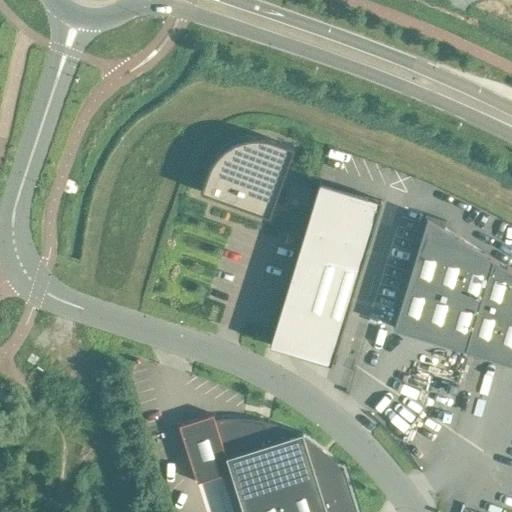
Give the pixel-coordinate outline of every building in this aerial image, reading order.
[(294,147),(274,140),(269,138),(265,137),(260,137),(256,137),(251,137),(247,137),(242,138),(238,140),(234,142),(230,144),(226,146),(223,149),(219,152),(216,155),(213,159),(211,163),(209,167),(207,171),(200,191),(211,195),(221,199),(269,216),(294,147)] [(331,363),(380,200),(319,181),(269,345),(331,363)] [(464,349),(492,257),(444,228),(446,220),(426,214),(419,235),(421,235),(393,326),(393,325),(393,327),(464,349)] [(511,270),(492,257),(464,349),(511,363),(511,270)] [(356,511),(343,469),(340,470),(333,461),(328,456),(324,452),(319,448),(313,444),(307,440),(304,438),(302,432),(296,434),(292,431),(283,427),(278,426),(269,423),(264,422),(255,420),(245,419),(235,418),(225,419),(215,420),(213,414),(179,425),(197,482),(231,471),(243,511),(356,511)]
